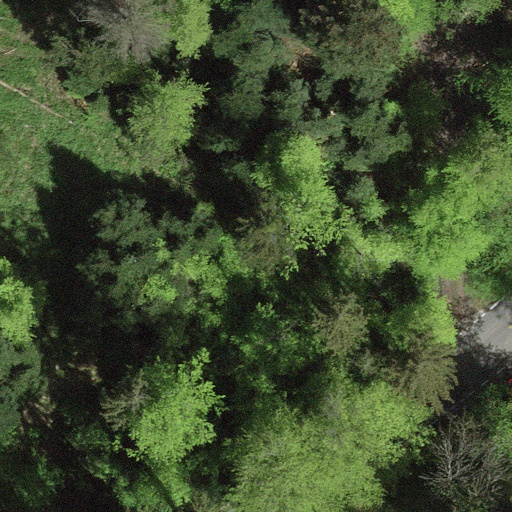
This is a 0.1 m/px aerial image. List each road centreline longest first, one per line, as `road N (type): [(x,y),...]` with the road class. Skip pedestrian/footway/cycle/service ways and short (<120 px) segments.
road 1 (track): [(416,0),(440,103),(459,369)]
road 2 (tertiary): [(244,511),(511,333)]
road 3 (track): [(498,344),(472,511)]
